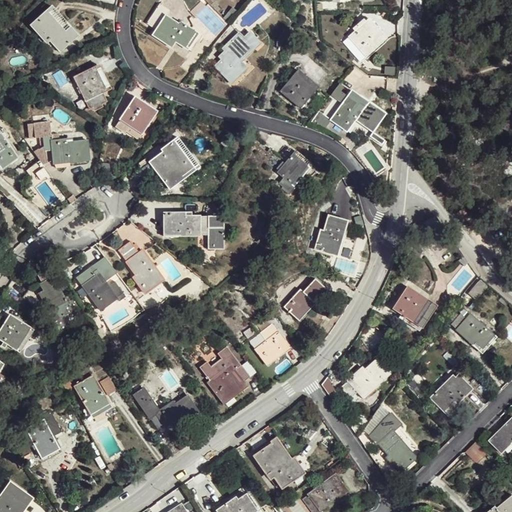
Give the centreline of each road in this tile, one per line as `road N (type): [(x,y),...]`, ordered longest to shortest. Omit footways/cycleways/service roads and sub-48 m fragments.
road 1 (residential): [(125,0),(126,54),(147,82),(336,148),(360,179),(370,212),(395,225)]
road 2 (residential): [(305,375),(117,511)]
road 3 (residential): [(395,225),(358,313),(305,375)]
road 4 (residential): [(413,0),(400,174)]
road 5 (residential): [(393,507),(511,389)]
road 6 (residential): [(305,375),(393,507)]
road 7 (residential): [(47,234),(97,196),(109,201),(112,221),(74,245)]
